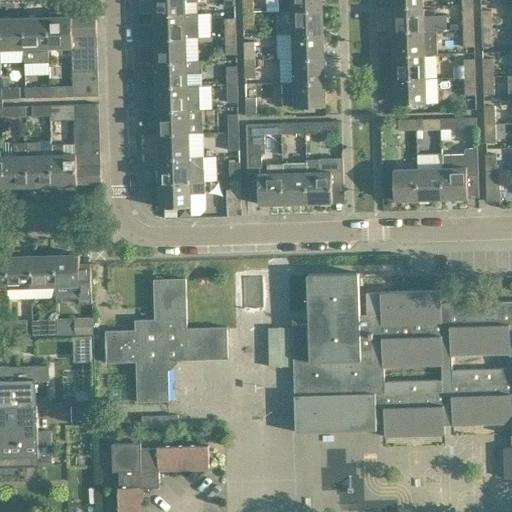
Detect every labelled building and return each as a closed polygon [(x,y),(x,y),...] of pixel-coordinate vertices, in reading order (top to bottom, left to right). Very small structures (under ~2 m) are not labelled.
[(197,1),(197,0),(154,0),(155,14),(186,13),(185,1),(197,1)] [(252,0),(242,0),(243,11),(252,11),(252,0)] [(322,9),(322,0),(278,0),(279,10),(291,9),(291,10),(322,9)] [(424,30),(423,6),(392,7),(393,31),(424,30)] [(323,33),(322,9),(291,10),(292,34),(323,33)] [(474,27),(473,10),(462,10),(463,28),(474,27)] [(481,10),(481,28),(492,28),(491,10),(481,10)] [(253,29),(252,11),(243,11),(243,29),(253,29)] [(48,17),(49,47),(73,46),(73,34),(97,34),(96,15),(73,16),(60,16),(60,12),(49,12),(50,17),(48,17)] [(198,37),(198,13),(186,13),(155,14),(156,38),(187,37),(198,37)] [(25,48),(24,17),(0,18),(0,32),(1,49),(25,48)] [(49,47),(48,17),(24,17),(25,48),(25,61),(25,62),(49,61),(49,52),(49,47)] [(235,18),(225,19),(226,36),(236,36),(235,18)] [(474,45),(474,27),(463,28),(464,46),(474,45)] [(492,46),(492,28),(481,28),(482,46),(492,46)] [(437,29),(424,30),(393,31),(394,55),(425,54),(438,53),(437,29)] [(324,58),(323,33),(292,34),(293,59),(324,58)] [(97,46),(97,34),(73,34),(73,46),(97,46)] [(237,54),(236,36),(226,36),(226,54),(237,54)] [(187,61),(187,37),(156,38),(156,63),(187,62),(187,61)] [(254,41),(244,42),(244,60),(254,60),(254,41)] [(98,58),(97,46),(73,46),(73,58),(98,58)] [(426,78),(425,54),(394,55),(394,79),(426,78)] [(98,69),(98,58),(73,58),(74,70),(98,69)] [(325,81),(324,58),(293,59),(293,82),(325,81)] [(475,76),(475,58),(464,58),(464,76),(475,76)] [(493,58),(482,59),(482,77),(493,76),(493,58)] [(255,77),(254,60),(244,60),(245,78),(255,77)] [(202,85),(201,61),(187,61),(187,62),(156,63),(157,86),(188,85),(200,85),(202,85)] [(237,66),(227,67),(227,84),(238,84),(237,66)] [(98,82),(98,69),(74,70),(74,83),(98,82)] [(476,94),(475,76),(464,76),(465,94),(476,94)] [(494,94),(493,76),(482,77),(483,95),(494,94)] [(427,101),(426,78),(394,79),(395,102),(427,101)] [(325,105),(325,81),(293,82),(282,82),(282,106),(325,105)] [(99,95),(98,82),(74,83),(75,96),(99,95)] [(238,102),(238,84),(227,84),(228,102),(238,102)] [(200,85),(188,86),(188,85),(157,86),(158,110),(189,109),(201,109),(200,85)] [(74,86),(50,87),(50,96),(74,96),(74,86)] [(2,88),(2,98),(21,97),(20,87),(2,88)] [(50,96),(50,87),(32,87),(33,97),(50,96)] [(245,98),(246,116),(256,116),(255,98),(245,98)] [(99,115),(99,103),(75,104),(76,116),(99,115)] [(76,116),(75,104),(69,104),(51,105),(51,115),(51,120),(76,119),(76,116)] [(21,105),(2,106),(3,116),(21,116),(21,105)] [(51,115),(51,105),(33,105),(33,115),(51,115)] [(495,124),(494,106),(483,107),(484,124),(495,124)] [(190,133),(189,109),(158,110),(159,134),(190,133)] [(239,114),(228,114),(229,132),(239,132),(239,114)] [(100,128),(99,115),(76,116),(76,119),(76,128),(100,128)] [(440,118),(416,119),(416,130),(440,129),(440,118)] [(457,118),(440,118),(440,129),(458,129),(457,118)] [(416,119),(398,120),(398,130),(416,130),(416,119)] [(338,121),(323,122),(305,122),(305,133),(324,132),(338,132),(338,121)] [(305,133),(305,122),(286,123),(287,133),(305,133)] [(262,153),(264,153),(263,123),(247,124),(248,167),(262,167),(262,153)] [(495,138),(495,124),(484,124),(484,143),(495,143),(495,138)] [(100,140),(100,128),(76,128),(77,141),(100,140)] [(240,150),(239,132),(229,132),(229,150),(240,150)] [(191,157),(190,133),(159,134),(160,158),(191,157)] [(101,152),(100,140),(77,141),(77,144),(77,153),(101,152)] [(29,185),(28,141),(14,142),(15,155),(4,155),(5,186),(29,185)] [(53,184),(52,153),(51,153),(51,154),(41,154),(40,141),(28,141),(29,185),(38,184),(38,187),(41,189),(50,189),(53,186),(52,184),(53,184)] [(78,165),(77,153),(67,153),(66,144),(51,144),(51,153),(52,153),(53,184),(102,182),(101,164),(78,165)] [(464,153),(441,154),(441,168),(442,168),(444,198),(467,198),(467,196),(478,196),(477,147),(464,148),(464,153)] [(101,164),(101,152),(77,153),(78,165),(101,164)] [(496,154),(485,154),(485,172),(496,172),(496,154)] [(203,156),(191,157),(160,158),(160,182),(191,181),(204,181),(203,156)] [(343,158),(306,160),(306,161),(307,202),(332,201),(332,182),(344,182),(343,158)] [(240,162),(230,162),(230,180),(241,180),(240,162)] [(307,202),(306,162),(284,162),(284,164),(281,164),(283,203),(307,202)] [(283,203),(281,164),(267,164),(268,169),(258,170),(259,204),(283,203)] [(419,199),(418,168),(394,169),(395,200),(419,199)] [(442,168),(441,168),(418,168),(419,199),(444,198),(442,168)] [(500,201),(499,172),(496,172),(485,172),(486,201),(500,201)] [(241,209),(241,193),(241,180),(230,180),(231,190),(227,190),(228,209),(241,209)] [(192,206),(192,193),(205,192),(204,181),(191,181),(160,182),(161,207),(192,206)] [(31,286),(30,256),(20,256),(19,250),(7,250),(7,256),(6,256),(7,287),(31,286)] [(79,254),(54,255),(55,285),(56,298),(79,297),(80,304),(92,303),(91,263),(79,263),(79,254)] [(55,285),(54,255),(30,256),(31,286),(55,285)] [(511,301),(441,303),(440,290),(380,292),(380,293),(366,293),(367,314),(359,315),(358,273),(307,274),(309,323),(293,323),(293,326),(295,395),(296,430),(377,427),(377,423),(377,421),(386,421),(387,436),(445,434),(445,420),(453,420),(453,425),(511,423),(511,430),(511,447),(505,448),(506,478),(511,477),(511,301)] [(139,401),(170,400),(169,360),(228,358),(227,327),(188,329),(186,278),(155,279),(156,319),(136,320),(136,330),(107,331),(108,362),(138,361),(139,401)] [(75,317),(56,318),(57,328),(75,328),(75,317)] [(57,328),(56,318),(39,319),(39,329),(57,328)] [(26,319),(9,320),(9,330),(26,330),(26,319)] [(268,327),(269,366),(292,366),(291,326),(268,327)] [(2,367),(0,367),(0,456),(39,455),(39,466),(53,465),(51,431),(38,432),(38,430),(37,405),(50,405),(49,365),(2,367)] [(96,405),(76,406),(76,421),(97,421),(96,405)] [(179,425),(178,415),(143,416),(143,426),(179,425)] [(119,487),(119,511),(143,511),(143,488),(156,487),(160,483),(159,470),(209,469),(209,445),(158,446),(158,448),(142,448),(141,442),(113,442),(113,471),(119,471),(120,487),(119,487)]
